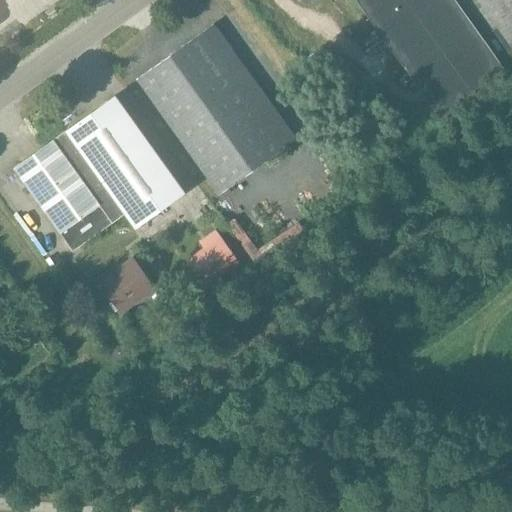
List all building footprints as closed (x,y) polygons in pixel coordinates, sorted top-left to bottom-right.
[(502,75),(448,0),(353,0),(439,119),(502,75)] [(511,0),(448,0),(502,75),(511,67),(511,0)] [(111,224),(124,215),(134,230),(184,194),(113,97),(64,132),(52,141),(99,206),(111,223),(111,224)] [(52,141),(13,169),(72,252),(111,223),(99,206),(52,141)] [(188,262),(204,285),(236,263),(219,240),(188,262)] [(108,297),(120,313),(153,290),(131,259),(112,273),(112,272),(104,278),(105,278),(98,283),(105,292),(104,297),(108,297)]
